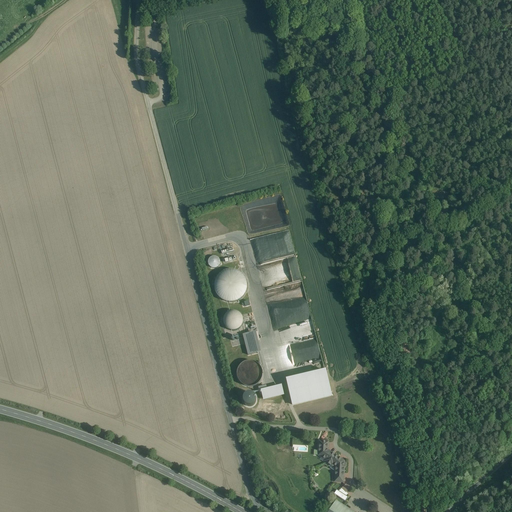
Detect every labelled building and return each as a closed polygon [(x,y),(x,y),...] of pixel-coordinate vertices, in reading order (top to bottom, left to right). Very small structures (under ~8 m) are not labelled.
[(209,266),(210,267),(212,268),(215,269),(217,268),(219,267),(220,265),(220,262),(219,260),(218,258),(215,257),(213,257),(211,258),(209,259),(208,261),(208,264),(209,266)] [(215,289),(217,295),(221,300),(227,302),(233,302),(239,300),(244,296),(246,291),(247,285),(245,279),(241,274),(236,271),(230,270),(223,272),(218,276),(215,282),(215,289)] [(223,324),(225,327),(228,330),(231,331),(235,331),(239,329),(242,326),(243,322),(243,318),(240,315),(237,312),(233,311),(229,312),(226,314),(224,317),(223,320),(223,324)] [(256,332),(243,335),(248,356),(261,352),(256,332)] [(237,377),(239,382),(243,385),(248,387),(253,387),(257,385),(261,381),(262,376),(262,372),(260,367),(257,364),(253,362),(248,362),(243,363),(239,367),(237,372),(237,377)] [(328,464),(334,455),(332,453),(330,453),(328,452),(327,449),(327,443),(328,443),(328,442),(319,441),(318,453),(319,454),(319,456),(325,460),(325,462),(328,464)] [(344,461),(334,455),(328,464),(332,466),(333,465),(336,467),(335,475),(342,476),(343,473),(344,472),(344,468),(346,467),(346,464),(344,463),(344,461)] [(335,475),(335,482),(343,482),(344,472),(343,473),(342,476),(335,475)] [(345,483),(336,493),(345,501),(349,498),(346,496),(348,493),(347,492),(351,488),(345,483)] [(352,511),(349,510),(345,507),(344,507),(341,505),(340,504),(337,502),(336,501),(336,502),(334,505),(333,506),(331,509),(331,510),(329,511),(352,511)]
